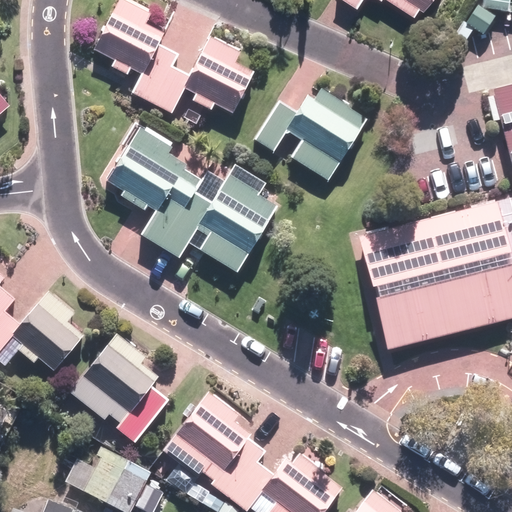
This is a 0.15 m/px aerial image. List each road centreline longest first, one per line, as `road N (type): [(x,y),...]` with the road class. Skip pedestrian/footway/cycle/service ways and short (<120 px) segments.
road 1 (residential): [(486,511),(118,281),(81,250),(60,189)]
road 2 (residential): [(60,189),(49,0)]
